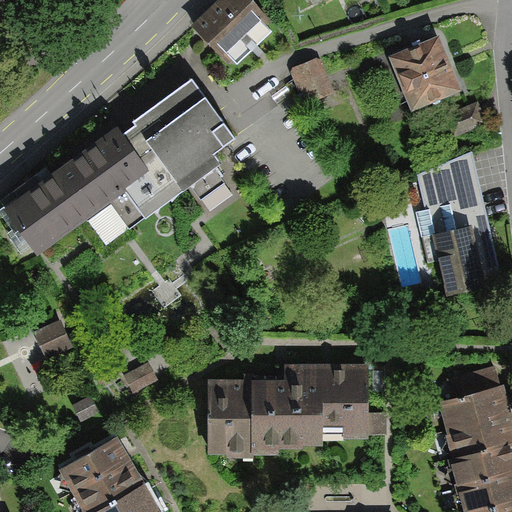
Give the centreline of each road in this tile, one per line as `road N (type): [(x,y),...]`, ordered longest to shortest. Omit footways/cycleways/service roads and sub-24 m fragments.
road 1 (primary): [(0,153),(166,0)]
road 2 (residential): [(511,145),(505,0)]
